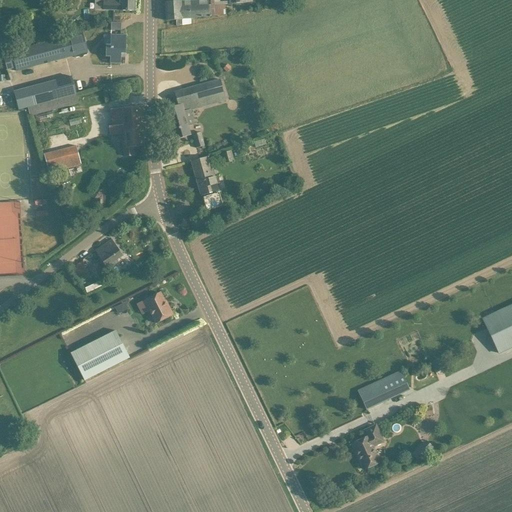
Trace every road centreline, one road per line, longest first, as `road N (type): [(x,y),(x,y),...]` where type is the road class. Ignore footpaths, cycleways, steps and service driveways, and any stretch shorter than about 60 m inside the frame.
road 1 (tertiary): [(306,511),(159,198)]
road 2 (tertiary): [(159,198),(157,0)]
road 3 (unclassified): [(0,309),(106,225),(159,198)]
